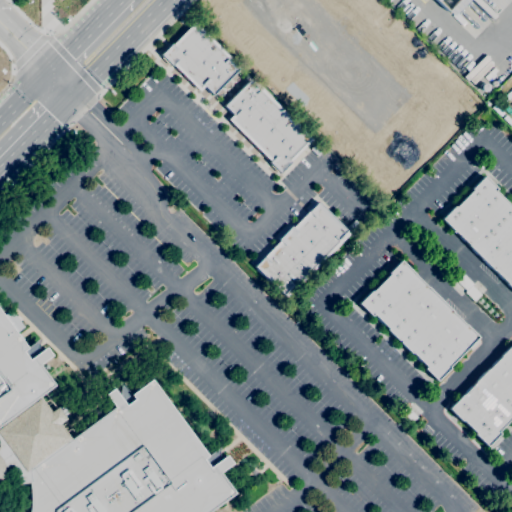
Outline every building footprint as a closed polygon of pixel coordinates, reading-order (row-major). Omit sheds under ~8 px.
[(468,0),(453,16),(447,10),(456,0),(468,0)] [(162,53),(193,22),(239,68),(208,100),(162,53)] [(486,80),(483,77),(494,67),(497,71),(486,80)] [(251,80),(310,139),(278,171),(219,111),(251,80)] [(511,95),(506,101),(502,97),(511,88),(511,95)] [(511,289),(440,219),(453,206),(454,207),(472,190),(470,188),(483,176),(495,189),(493,190),(508,205),(509,204),(511,207),(511,289)] [(318,203),(349,234),(286,298),(255,267),(318,203)] [(436,381),(423,368),(425,366),(411,352),(409,353),(398,342),(399,341),(398,339),(397,340),(385,329),(386,328),(372,313),(370,316),(357,303),(369,291),(371,292),(388,274),(387,273),(400,260),(477,337),(447,367),(448,368),(436,381)] [(474,301),(464,292),(466,290),(457,281),(463,274),(473,284),(471,285),(481,295),(474,301)] [(16,333),(3,315),(11,310),(24,327),(16,333)] [(219,447),(218,454),(217,461),(225,455),(231,463),(218,473),(233,493),(207,511),(28,511),(28,510),(29,508),(29,507),(29,505),(29,503),(29,502),(29,500),(29,499),(29,497),(29,496),(29,494),(29,493),(29,491),(29,489),(28,488),(28,486),(28,485),(28,482),(22,483),(17,484),(15,474),(11,464),(2,468),(2,470),(2,472),(2,475),(1,477),(0,478),(0,314),(25,348),(38,339),(36,352),(43,347),(50,356),(37,365),(52,385),(37,396),(49,412),(56,407),(65,419),(58,424),(69,439),(113,407),(104,395),(112,389),(118,397),(120,382),(130,395),(150,380),(206,456),(219,447)] [(21,342),(16,336),(19,334),(24,340),(21,342)] [(486,446),(473,433),(474,432),(461,420),(460,421),(447,408),(511,343),(511,418),(510,417),(496,432),(498,434),(486,446)] [(410,424),(401,414),(407,407),(417,417),(410,424)]
